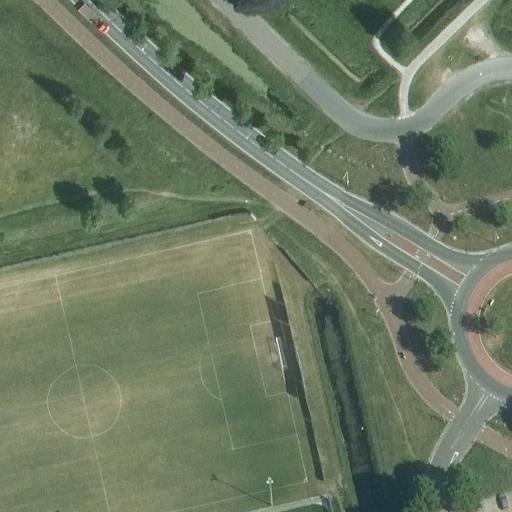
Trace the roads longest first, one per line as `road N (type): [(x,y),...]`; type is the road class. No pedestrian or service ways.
road 1 (residential): [(221,0),(364,128),(413,126),(479,74),(511,69)]
road 2 (tertiary): [(88,0),(211,112),(307,184)]
road 3 (tertiary): [(307,184),(433,280),(458,311)]
road 4 (tertiary): [(485,266),(447,256),(307,184)]
